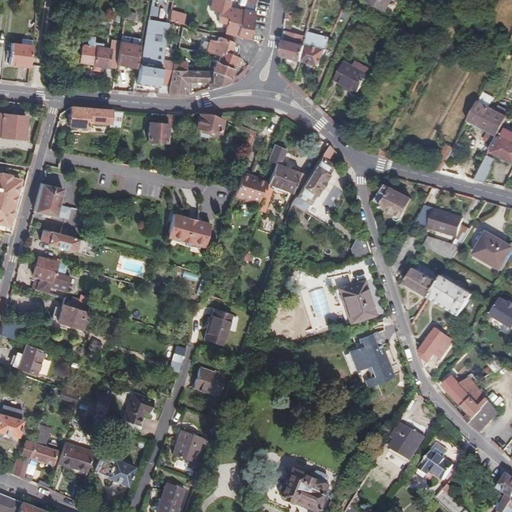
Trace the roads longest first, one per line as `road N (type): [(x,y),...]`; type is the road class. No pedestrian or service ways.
road 1 (residential): [(359,158),(365,206),(420,375),(511,470)]
road 2 (residential): [(0,299),(54,95)]
road 3 (tertiary): [(54,95),(179,105),(260,94)]
road 4 (tertiary): [(359,158),(511,199)]
road 5 (tertiary): [(260,94),(304,109),(359,158)]
